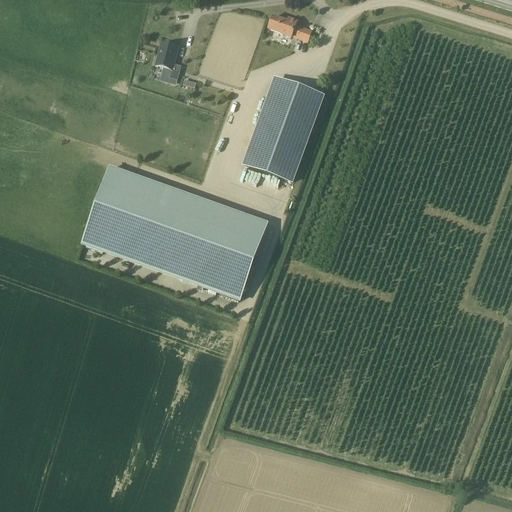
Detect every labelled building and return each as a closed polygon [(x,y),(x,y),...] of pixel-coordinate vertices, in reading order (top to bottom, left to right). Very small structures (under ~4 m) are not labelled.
[(287,23),(273,18),(268,31),(291,39),(293,35),(309,41),(312,33),(296,27),(297,23),(288,20),(287,23)] [(178,49),(162,44),(155,67),(171,72),(169,80),(177,82),(181,68),(174,66),(178,49)] [(323,98),(275,81),(244,167),(292,184),(323,98)] [(196,85),(184,82),(183,87),(195,90),(196,85)] [(267,226),(111,170),(90,228),(204,269),(197,287),(239,302),(267,226)]
